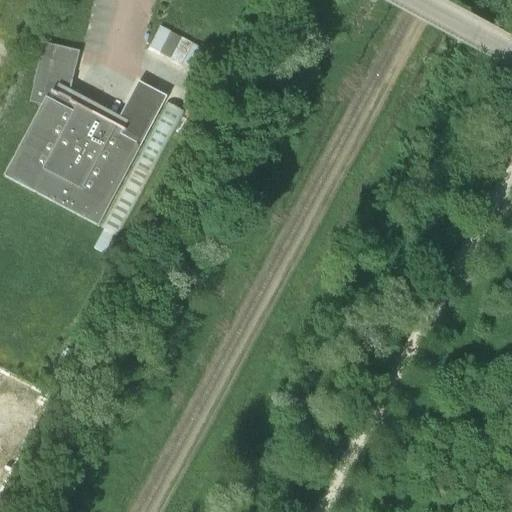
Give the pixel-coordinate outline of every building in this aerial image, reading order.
[(182,66),(193,44),(161,27),(150,48),(182,66)] [(116,126),(66,99),(71,91),(81,52),(44,43),(31,102),(44,105),(6,179),(101,228),(168,97),(139,82),(116,126)] [(203,77),(215,55),(193,44),(182,66),(203,77)] [(102,228),(119,237),(185,112),(167,103),(102,228)] [(52,371),(62,376),(63,373),(64,371),(72,356),(74,352),(67,349),(65,353),(64,352),(56,367),(63,370),(62,372),(54,368),(52,371)]
